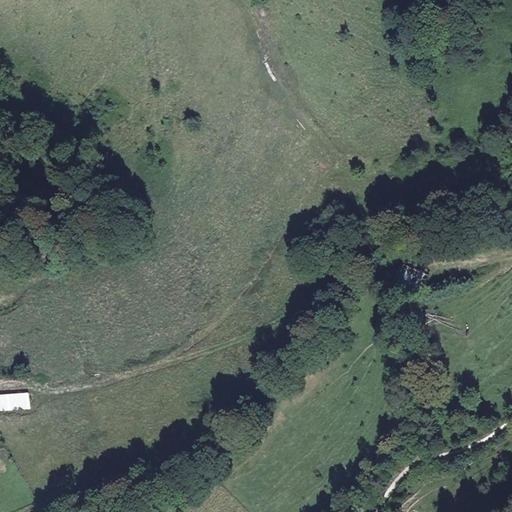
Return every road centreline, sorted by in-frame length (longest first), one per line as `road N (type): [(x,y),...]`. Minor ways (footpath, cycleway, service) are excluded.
road 1 (track): [(0,388),(41,392),(107,382),(175,360)]
road 2 (track): [(371,511),(412,466),(467,449),(511,421)]
